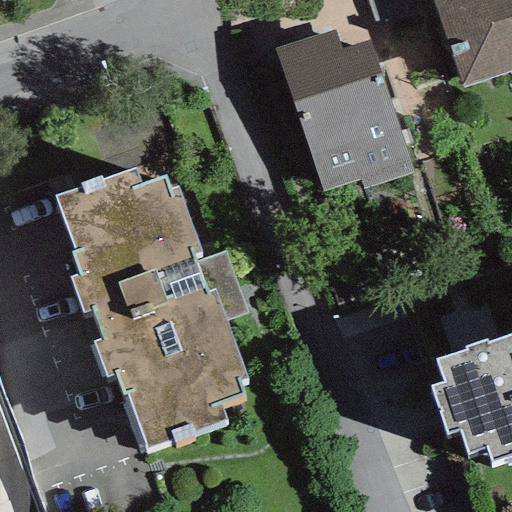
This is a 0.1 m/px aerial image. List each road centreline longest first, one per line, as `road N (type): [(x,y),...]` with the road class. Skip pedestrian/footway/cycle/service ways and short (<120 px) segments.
road 1 (residential): [(175,0),(202,36),(379,511)]
road 2 (residential): [(0,80),(114,29),(154,0)]
